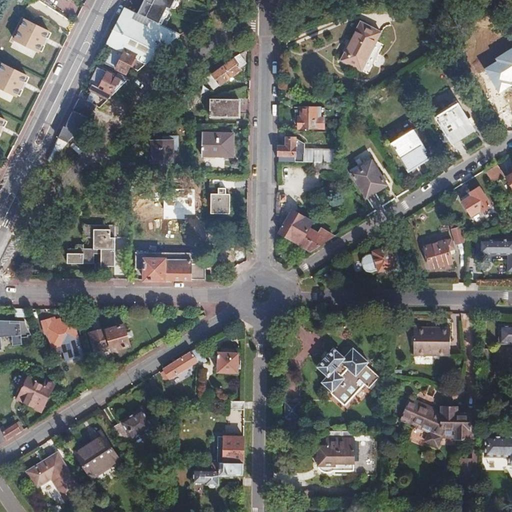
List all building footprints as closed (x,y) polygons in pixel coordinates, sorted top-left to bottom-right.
[(142,0),(136,14),(157,25),(166,8),(169,9),(173,0),(142,0)] [(113,47),(134,57),(133,58),(145,64),(179,35),(160,27),(160,26),(157,25),(136,14),(124,8),(107,44),(113,47)] [(45,55),(58,30),(29,15),(16,40),(45,55)] [(361,22),(341,61),(363,73),(372,55),(382,32),(361,22)] [(129,67),(136,71),(145,64),(133,58),(134,57),(113,47),(105,64),(125,74),(129,67)] [(243,55),(241,52),(231,59),(203,79),(210,89),(216,84),(218,86),(238,71),(237,69),(244,64),(240,58),(243,55)] [(0,87),(21,99),(34,74),(5,59),(0,68),(0,87)] [(83,101),(94,106),(101,96),(107,98),(124,82),(96,68),(88,84),(91,85),(83,101)] [(196,99),(189,90),(177,100),(184,109),(196,99)] [(48,162),(51,157),(86,119),(85,118),(94,106),(83,101),(78,98),(64,126),(62,125),(45,161),(48,162)] [(432,117),(448,143),(472,128),(455,100),(446,106),(447,108),(432,117)] [(236,102),(208,102),(208,116),(236,116),(236,102)] [(296,129),(307,129),(314,129),(315,108),(298,108),(298,118),(295,118),(296,129)] [(0,143),(13,119),(0,112),(0,143)] [(472,128),(448,143),(449,146),(474,131),(472,128)] [(388,144),(403,170),(427,155),(412,130),(388,144)] [(230,156),(231,133),(200,133),(199,155),(230,156)] [(162,137),(162,141),(172,141),(171,151),(177,151),(177,137),(162,137)] [(276,162),(290,162),(293,157),(293,144),(296,144),(296,141),(293,140),(293,138),(284,138),(284,146),(277,146),(276,162)] [(172,141),(162,141),(152,141),(152,162),(157,162),(166,162),(171,162),(171,151),(172,141)] [(301,164),(309,163),(331,164),(332,151),(301,151),(301,164)] [(427,155),(403,170),(405,173),(429,158),(427,155)] [(360,166),(347,174),(362,199),(384,186),(368,159),(359,164),(360,166)] [(331,164),(309,163),(309,177),(340,177),(331,164)] [(511,163),(503,169),(504,172),(511,166),(511,163)] [(484,171),(488,178),(498,172),(494,165),(484,171)] [(235,195),(246,194),(246,182),(235,182),(235,195)] [(469,193),(459,200),(468,215),(478,208),(479,210),(488,205),(477,186),(468,192),(469,193)] [(457,198),(459,200),(469,193),(468,192),(457,198)] [(228,194),(209,195),(209,215),(228,215),(228,194)] [(92,217),(81,200),(63,222),(69,231),(71,230),(92,217)] [(288,213),(282,224),(287,227),(293,216),(288,213)] [(308,251),(330,237),(317,229),(313,237),(302,230),(305,223),(293,216),(287,227),(282,224),(277,233),(308,251)] [(106,241),(92,217),(71,230),(86,253),(106,241)] [(465,236),(456,221),(447,223),(454,244),(465,241),(465,236)] [(451,262),(447,249),(446,246),(452,244),(449,237),(422,246),(429,269),(440,266),(441,270),(449,268),(448,263),(451,262)] [(113,250),(106,241),(86,253),(84,255),(89,265),(96,261),(99,264),(108,258),(106,254),(113,250)] [(510,244),(474,244),(474,258),(502,258),(502,276),(511,275),(511,253),(510,253),(510,244)] [(376,268),(381,266),(386,264),(394,261),(388,245),(370,252),(371,253),(363,257),(362,260),(365,267),(368,268),(376,265),(376,268)] [(199,267),(199,279),(202,279),(202,264),(194,264),(194,254),(132,254),(131,270),(142,270),(143,270),(143,260),(146,260),(146,257),(159,257),(159,260),(162,260),(162,266),(199,267)] [(141,280),(190,280),(190,279),(199,279),(199,267),(162,266),(162,260),(159,260),(159,257),(146,257),(146,260),(143,260),(143,270),(142,270),(141,280)] [(76,340),(70,319),(56,324),(53,316),(39,321),(43,334),(45,333),(50,348),(59,345),(62,355),(78,351),(75,341),(76,340)] [(0,344),(17,344),(17,338),(26,338),(26,336),(28,336),(21,321),(0,321),(0,344)] [(128,344),(121,323),(104,329),(110,350),(128,344)] [(427,329),(427,325),(412,325),(412,353),(447,353),(447,328),(433,328),(433,330),(427,329)] [(511,326),(499,326),(499,343),(511,343),(511,326)] [(322,382),(346,402),(363,380),(369,385),(376,376),(371,373),(374,369),(364,361),(366,359),(350,346),(342,356),(331,347),(315,367),(327,376),(322,382)] [(488,348),(479,348),(479,360),(488,360),(488,348)] [(216,350),(216,372),(238,372),(239,351),(216,350)] [(167,379),(185,367),(191,365),(193,367),(197,364),(189,352),(161,369),(167,379)] [(39,412),(52,384),(44,380),(42,385),(26,377),(15,400),(39,412)] [(225,409),(243,410),(243,401),(225,401),(225,409)] [(298,402),(283,402),(283,418),(298,418),(298,402)] [(409,402),(399,423),(426,436),(422,445),(433,451),(439,439),(455,440),(455,441),(462,441),(462,445),(467,445),(469,443),(469,442),(472,442),(473,431),(471,431),(471,426),(468,426),(469,418),(466,418),(466,415),(455,415),(455,411),(441,411),(441,416),(409,402)] [(107,428),(117,447),(149,427),(138,409),(107,428)] [(0,432),(6,440),(19,432),(13,423),(0,432)] [(340,438),(340,431),(325,431),(325,453),(324,455),(323,457),(323,459),(324,461),(325,463),(327,465),(328,466),(331,466),(333,466),(335,465),(337,464),(338,462),(352,462),(352,449),(364,449),(367,447),(367,441),(352,441),(352,438),(340,438)] [(222,462),(242,463),(242,460),(242,434),(223,433),(222,462)] [(114,457),(99,434),(71,451),(85,475),(114,457)] [(511,437),(484,437),(483,458),(507,458),(507,465),(511,465),(511,437)] [(472,463),(462,463),(461,500),(463,500),(463,506),(475,506),(475,447),(472,446),(472,463)] [(80,494),(55,455),(24,474),(36,493),(51,483),(65,504),(80,494)] [(210,470),(210,462),(192,461),(192,470),(210,470)] [(230,479),(242,479),(242,463),(222,462),(210,462),(210,470),(192,470),(192,486),(205,486),(205,488),(218,489),(218,481),(230,482),(230,479)]
